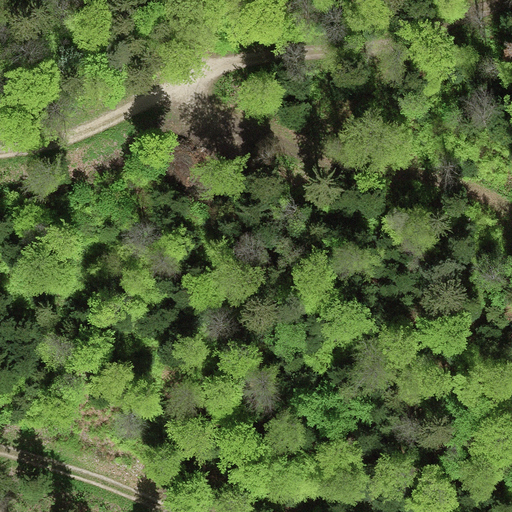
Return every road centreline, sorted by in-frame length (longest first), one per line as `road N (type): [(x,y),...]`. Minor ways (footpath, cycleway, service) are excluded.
road 1 (track): [(511,0),(389,44),(229,60),(57,143),(0,154)]
road 2 (track): [(185,77),(227,118),(511,212)]
road 3 (track): [(0,448),(171,511)]
